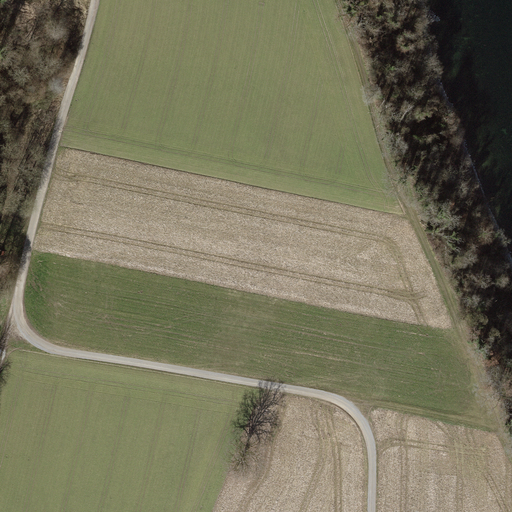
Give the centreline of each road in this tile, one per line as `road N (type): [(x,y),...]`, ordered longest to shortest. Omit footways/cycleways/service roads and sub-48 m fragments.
road 1 (track): [(60,119),(13,317),(31,337),(91,358),(311,395),(353,411),(366,440),(368,511)]
road 2 (track): [(60,119),(94,0)]
